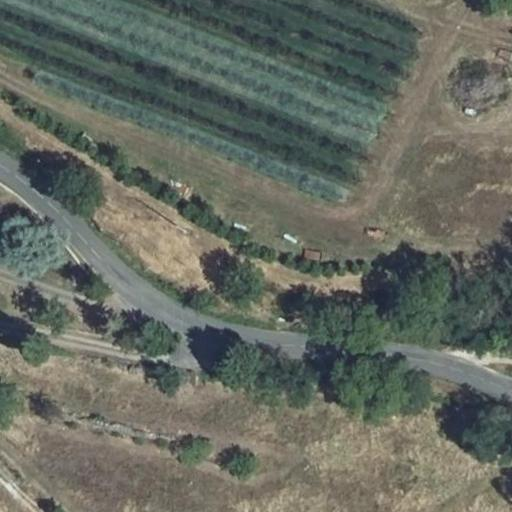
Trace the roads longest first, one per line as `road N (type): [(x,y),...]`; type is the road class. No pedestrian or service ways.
road 1 (tertiary): [(511,388),(399,355),(221,333),(161,310),(51,202),(0,167)]
road 2 (track): [(0,326),(164,357),(221,333)]
